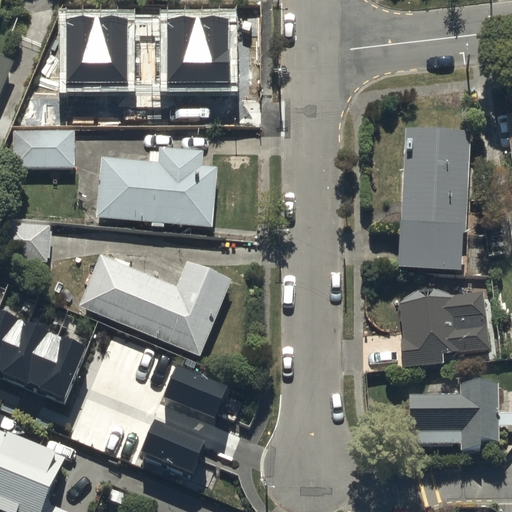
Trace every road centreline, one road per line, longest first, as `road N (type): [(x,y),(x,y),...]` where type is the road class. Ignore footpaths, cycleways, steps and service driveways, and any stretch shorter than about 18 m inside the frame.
road 1 (residential): [(315,469),(312,53)]
road 2 (residential): [(315,469),(371,491),(415,495),(511,483)]
road 3 (residential): [(511,30),(312,53)]
